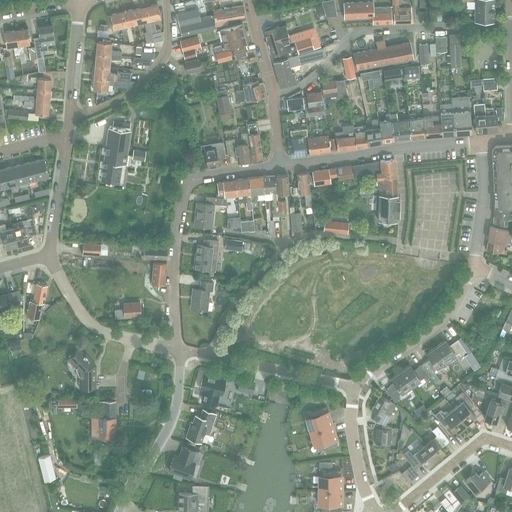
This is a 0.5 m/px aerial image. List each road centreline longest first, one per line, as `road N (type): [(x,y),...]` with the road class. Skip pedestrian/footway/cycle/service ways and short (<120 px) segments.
road 1 (residential): [(178,351),(174,248),(186,187),(202,176),(280,165)]
road 2 (residential): [(273,96),(304,83),(350,36),(511,25)]
road 3 (residential): [(286,246),(325,233),(399,239),(398,149)]
road 4 (residential): [(178,351),(177,403),(165,436),(117,511)]
road 5 (residential): [(350,384),(437,322),(472,266)]
road 6 (residential): [(178,351),(102,331),(49,256)]
road 7 (residential): [(70,116),(150,74),(164,54),(166,0)]
road 8 (residential): [(350,384),(205,356)]
road 9 (residential): [(395,511),(477,443),(511,447)]
road 10 (residential): [(205,356),(236,299),(286,246)]
road 11 (residential): [(472,266),(480,141)]
